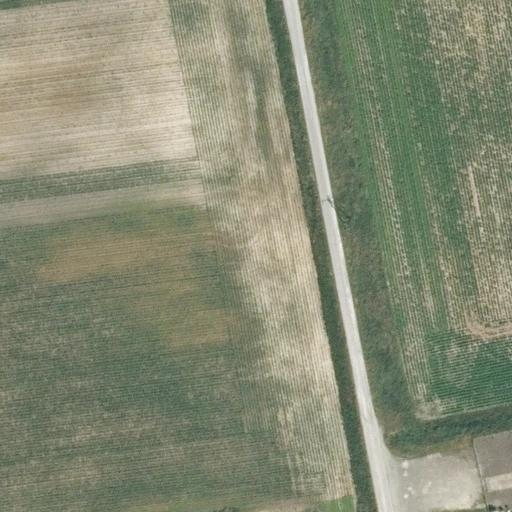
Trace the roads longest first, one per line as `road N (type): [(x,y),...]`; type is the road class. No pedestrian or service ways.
road 1 (track): [(291,0),(386,511)]
road 2 (track): [(385,507),(511,477)]
